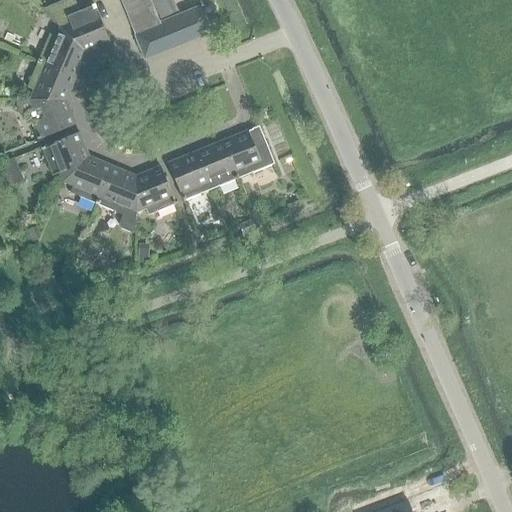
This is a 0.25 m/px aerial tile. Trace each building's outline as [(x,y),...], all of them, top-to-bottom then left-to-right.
[(64,0),(41,10),(57,26),(84,54),(109,44),(93,5),(86,8),(86,9),(79,12),(73,0),(64,0)] [(118,0),(143,60),(210,33),(199,7),(159,23),(149,0),(118,0)] [(171,0),(152,0),(151,1),(159,20),(177,13),(171,0)] [(39,54),(36,61),(74,77),(84,54),(57,26),(56,26),(58,28),(54,37),(48,35),(40,54),(39,54)] [(64,101),(74,77),(36,61),(33,68),(34,69),(26,88),(31,91),(28,100),(16,100),(16,101),(64,101)] [(74,125),(64,101),(16,101),(16,106),(20,112),(26,113),(34,133),(33,133),(36,141),(74,125)] [(258,127),(220,142),(235,181),(243,178),(242,177),(273,165),(258,127)] [(60,185),(87,157),(78,133),(39,149),(42,156),(43,156),(51,176),(57,173),(61,183),(59,184),(60,185)] [(235,181),(220,142),(193,153),(209,191),(228,183),(228,184),(235,181)] [(209,191),(193,153),(166,164),(182,203),(190,199),(209,191)] [(95,205),(111,167),(87,157),(60,185),(62,184),(71,188),(68,193),(88,202),(95,205)] [(0,164),(0,170),(7,188),(23,181),(14,159),(0,164)] [(134,233),(135,177),(111,167),(95,205),(102,208),(122,216),(119,224),(121,228),(130,233),(134,233)] [(175,206),(159,167),(135,177),(134,233),(135,233),(135,214),(144,210),(147,216),(167,208),(167,209),(175,206)] [(297,201),(286,206),(289,214),(301,209),(297,201)] [(250,220),(238,225),(242,236),(255,231),(250,220)] [(23,231),(28,244),(37,240),(32,228),(23,231)] [(138,244),(137,261),(147,261),(148,245),(138,244)]
